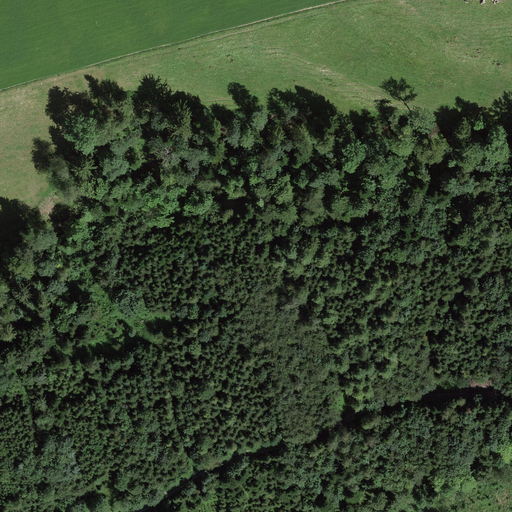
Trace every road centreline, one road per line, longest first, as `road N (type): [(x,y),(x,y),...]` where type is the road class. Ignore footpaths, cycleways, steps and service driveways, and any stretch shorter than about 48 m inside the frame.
road 1 (track): [(511,391),(375,406),(296,443),(232,456),(139,511)]
road 2 (track): [(433,511),(379,476),(346,418)]
